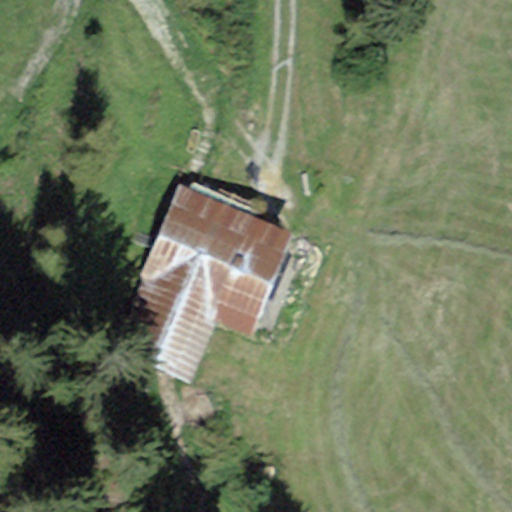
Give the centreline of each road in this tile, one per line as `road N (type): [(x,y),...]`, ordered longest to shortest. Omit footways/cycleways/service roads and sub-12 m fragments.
road 1 (track): [(285,0),(275,138),(259,163),(147,0)]
road 2 (track): [(65,0),(0,117)]
